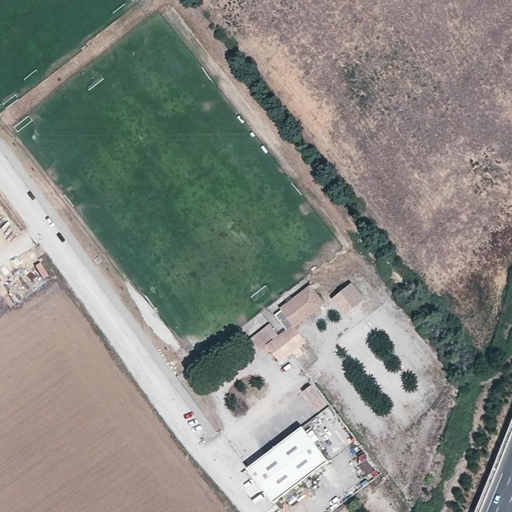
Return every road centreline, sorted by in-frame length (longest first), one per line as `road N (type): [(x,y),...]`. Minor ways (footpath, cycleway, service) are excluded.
road 1 (residential): [(0,168),(251,511)]
road 2 (unknown): [(204,454),(274,402),(291,372),(364,312)]
